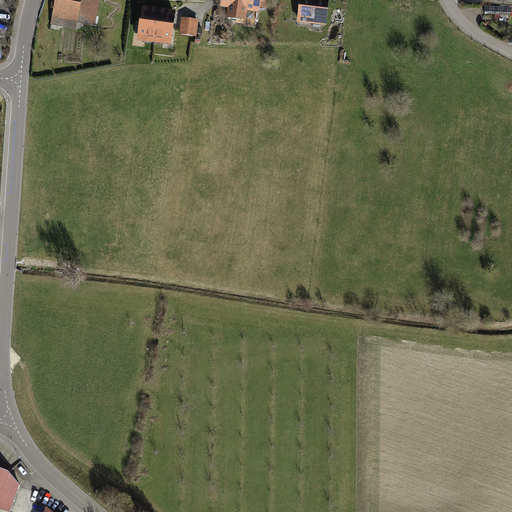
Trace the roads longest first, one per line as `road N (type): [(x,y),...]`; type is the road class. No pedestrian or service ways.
road 1 (residential): [(9,419),(2,366),(19,77)]
road 2 (residential): [(95,511),(63,489),(9,419)]
